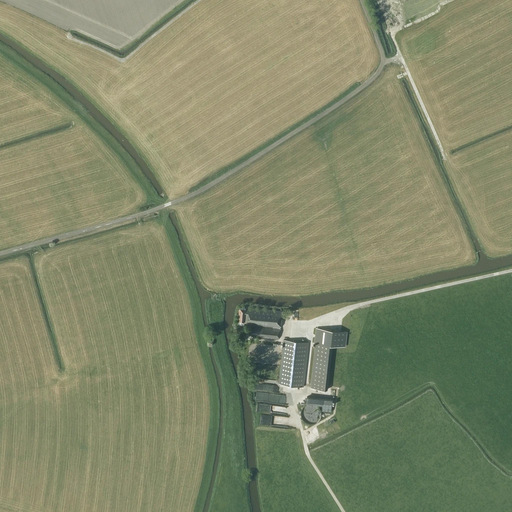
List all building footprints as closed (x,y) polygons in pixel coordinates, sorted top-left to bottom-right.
[(441,2),(439,0),(410,0),(418,14),(441,2)] [(249,307),(245,307),(245,308),(239,308),(238,320),(237,325),(244,325),(245,323),(250,323),(249,335),(252,335),(252,336),(279,339),(283,311),(249,307)] [(315,343),(310,387),(327,389),(328,378),(332,348),(332,345),(344,346),(346,331),(323,329),(322,329),(321,329),(320,329),(319,329),(319,330),(318,330),(317,331),(317,332),(316,332),(315,334),(315,335),(315,337),(314,343),(315,343)] [(308,342),(283,340),(279,384),(304,386),(308,342)] [(332,400),(322,400),(321,412),(331,413),(332,400)] [(312,404),(311,404),(310,404),(309,404),(308,404),(307,404),(307,405),(306,405),(305,406),(304,406),(304,407),(303,407),(303,408),(302,408),(302,409),(302,410),(301,411),(301,412),(301,413),(301,414),(301,415),(301,416),(301,417),(301,418),(302,418),(302,419),(303,420),(303,421),(304,422),(305,422),(305,423),(306,423),(307,424),(308,424),(309,424),(310,424),(311,424),(313,424),(314,424),(315,424),(316,423),(317,422),(318,422),(318,421),(319,420),(320,420),(320,419),(320,418),(321,418),(321,417),(321,416),(321,415),(321,414),(321,413),(321,412),(321,411),(321,410),(320,410),(320,409),(319,408),(319,407),(318,407),(317,406),(317,405),(316,405),(315,405),(314,404),(313,404),(312,404)]
